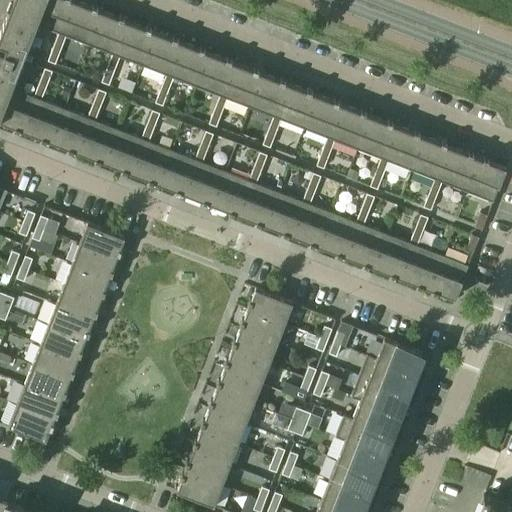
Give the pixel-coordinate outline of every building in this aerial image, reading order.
[(0,112),(10,86),(20,62),(29,65),(34,51),(25,48),(35,23),(43,0),(13,0),(19,2),(15,11),(9,9),(0,31),(0,42),(6,45),(5,48),(0,46),(0,112)] [(74,0),(43,0),(35,23),(62,34),(75,0),(74,0)] [(75,0),(62,34),(89,44),(102,11),(75,0)] [(102,11),(89,44),(116,55),(129,21),(102,11)] [(129,21),(116,55),(142,65),(155,31),(129,21)] [(155,31),(142,65),(169,75),(182,42),(155,31)] [(65,35),(58,32),(53,46),(60,49),(65,35)] [(182,42),(169,75),(196,86),(209,52),(182,42)] [(60,49),(53,46),(47,60),(55,63),(60,49)] [(209,52),(196,86),(223,96),(236,63),(209,52)] [(119,56),(112,53),(106,67),(114,70),(119,56)] [(236,63),(223,96),(250,107),(263,73),(236,63)] [(39,81),(46,84),(52,70),(44,67),(39,81)] [(114,70),(106,67),(101,81),(108,84),(114,70)] [(263,73),(250,107),(277,117),(290,84),(263,73)] [(173,77),(165,74),(160,88),(167,91),(173,77)] [(34,95),(41,98),(46,84),(39,81),(34,95)] [(290,84),(277,117),(303,128),(317,94),(290,84)] [(10,86),(0,112),(0,121),(24,131),(37,97),(10,86)] [(93,102),(100,105),(106,91),(98,88),(93,102)] [(167,91),(160,88),(155,102),(162,105),(167,91)] [(317,94),(303,128),(330,138),(343,104),(317,94)] [(227,98),(219,95),(214,109),(221,112),(227,98)] [(51,141),(64,107),(37,97),(24,131),(51,141)] [(87,116),(95,119),(100,105),(93,102),(87,116)] [(343,104),(330,138),(357,148),(370,115),(343,104)] [(78,151),(91,118),(64,107),(51,141),(78,151)] [(146,123),(154,126),(159,112),(152,109),(146,123)] [(221,112),(214,109),(208,123),(216,126),(221,112)] [(370,115),(357,148),(384,159),(397,125),(370,115)] [(280,119),(273,116),(267,130),(275,133),(280,119)] [(105,162),(118,128),(91,118),(78,151),(105,162)] [(141,137),(148,140),(154,126),(146,123),(141,137)] [(397,125),(384,159),(411,169),(424,136),(397,125)] [(132,172),(145,139),(118,128),(105,162),(132,172)] [(200,144),(207,147),(213,133),(205,130),(200,144)] [(275,133),(267,130),(262,144),(269,147),(275,133)] [(424,136),(411,169),(438,180),(451,146),(424,136)] [(334,140),(327,137),(321,151),(329,154),(334,140)] [(158,183),(171,149),(145,139),(132,172),(158,183)] [(195,158),(202,161),(207,147),(200,144),(195,158)] [(451,146),(438,180),(465,190),(478,157),(451,146)] [(185,193),(198,160),(171,149),(158,183),(185,193)] [(254,165),(261,168),(267,154),(259,151),(254,165)] [(329,154),(321,151),(316,165),(323,168),(329,154)] [(478,157),(465,190),(492,201),(505,167),(478,157)] [(388,160),(380,158),(375,172),(382,174),(388,160)] [(212,204),(225,170),(198,160),(185,193),(212,204)] [(248,179),(256,182),(261,168),(254,165),(248,179)] [(239,214),(252,180),(225,170),(212,204),(239,214)] [(308,186),(315,189),(320,175),(313,172),(308,186)] [(382,174),(375,172),(369,186),(377,188),(382,174)] [(441,181),(434,178),(428,192),(436,195),(441,181)] [(266,224),(279,191),(252,180),(239,214),(266,224)] [(302,200),(310,203),(315,189),(308,186),(302,200)] [(293,235),(306,201),(279,191),(266,224),(293,235)] [(436,195),(428,192),(423,206),(430,209),(436,195)] [(361,207),(369,209),(374,195),(367,193),(361,207)] [(319,245),(333,212),(306,201),(293,235),(319,245)] [(356,221),(363,223),(369,209),(361,207),(356,221)] [(23,221),(30,224),(34,212),(27,209),(23,221)] [(472,225),(482,229),(487,214),(478,211),(472,225)] [(346,256),(359,222),(333,212),(319,245),(346,256)] [(415,227),(422,230),(428,216),(420,213),(415,227)] [(36,226),(43,229),(48,218),(40,215),(36,226)] [(18,232),(26,235),(30,224),(23,221),(18,232)] [(87,221),(79,242),(116,257),(124,236),(87,221)] [(373,266),(386,233),(359,222),(346,256),(373,266)] [(32,237),(39,240),(43,229),(36,226),(32,237)] [(409,241),(417,244),(422,230),(415,227),(409,241)] [(400,277),(413,243),(386,233),(373,266),(400,277)] [(464,247),(473,251),(479,236),(469,233),(464,247)] [(79,242),(71,263),(108,277),(116,257),(79,242)] [(427,287),(440,253),(413,243),(400,277),(427,287)] [(7,261),(14,264),(19,253),(11,250),(7,261)] [(427,287),(455,298),(468,264),(440,253),(427,287)] [(20,266),(28,269),(32,258),(25,255),(20,266)] [(3,272),(10,275),(14,264),(7,261),(3,272)] [(71,263),(63,283),(100,297),(108,277),(71,263)] [(16,277),(23,280),(28,269),(20,266),(16,277)] [(63,283),(55,303),(93,317),(100,297),(63,283)] [(247,308),(284,322),(292,301),(255,287),(247,308)] [(2,305),(9,308),(14,297),(6,294),(2,305)] [(55,303),(48,323),(85,337),(93,317),(55,303)] [(0,309),(0,317),(5,319),(9,308),(2,305),(0,309)] [(239,328),(276,342),(284,322),(247,308),(239,328)] [(48,323),(40,343),(77,357),(85,337),(48,323)] [(320,336),(327,339),(331,328),(324,325),(320,336)] [(231,348),(269,363),(276,342),(239,328),(231,348)] [(333,341),(340,344),(344,333),(337,330),(333,341)] [(315,347),(323,350),(327,339),(320,336),(315,347)] [(384,337),(376,357),(375,358),(413,372),(421,351),(384,337)] [(328,352),(336,355),(340,344),(333,341),(328,352)] [(40,343),(32,363),(69,378),(77,357),(40,343)] [(223,368),(261,383),(269,363),(231,348),(223,368)] [(367,353),(358,374),(405,392),(413,372),(375,358),(376,357),(367,353)] [(32,363),(24,383),(61,398),(69,378),(32,363)] [(304,376),(311,379),(316,368),(308,365),(304,376)] [(216,388),(253,403),(261,383),(223,368),(216,388)] [(317,381),(324,384),(329,373),(321,370),(317,381)] [(350,395),(359,399),(360,398),(397,412),(405,392),(358,374),(350,395)] [(300,387),(307,390),(311,379),(304,376),(300,387)] [(313,393),(320,395),(324,384),(317,381),(313,393)] [(24,383),(16,404),(53,418),(61,398),(24,383)] [(208,408),(245,423),(253,403),(216,388),(208,408)] [(360,398),(359,399),(352,417),(352,418),(389,433),(397,412),(360,398)] [(8,425),(45,439),(53,418),(16,404),(8,425)] [(291,417),(299,421),(303,409),(296,406),(291,417)] [(200,429),(237,443),(245,423),(208,408),(200,429)] [(299,421),(306,424),(311,412),(303,409),(299,421)] [(334,436),(344,439),(344,438),(382,453),(389,433),(352,418),(352,417),(343,414),(334,436)] [(294,432),(299,421),(291,417),(287,429),(294,432)] [(294,432),(302,435),(306,424),(299,421),(294,432)] [(192,449),(229,463),(237,443),(200,429),(192,449)] [(344,438),(344,439),(336,458),(374,473),(382,453),(344,438)] [(273,457),(280,460),(284,448),(277,446),(273,457)] [(184,469),(222,483),(229,463),(192,449),(184,469)] [(286,462),(293,465),(297,454),(290,451),(286,462)] [(268,468),(276,471),(280,460),(273,457),(268,468)] [(336,458),(329,479),(366,493),(374,473),(336,458)] [(281,473),(289,476),(293,465),(286,462),(281,473)] [(176,490),(213,504),(222,483),(184,469),(176,490)] [(329,479),(321,499),(354,511),(358,511),(366,493),(329,479)] [(257,497),(264,500),(269,489),(261,486),(257,497)] [(270,502),(277,505),(282,494),(274,491),(270,502)] [(511,511),(511,504),(487,495),(480,511),(511,511)] [(0,511),(22,511),(23,510),(10,505),(11,502),(0,497),(0,511)] [(253,508),(260,511),(264,500),(257,497),(253,508)] [(354,511),(321,499),(315,511),(354,511)] [(266,511),(274,511),(277,505),(270,502),(266,511)]
